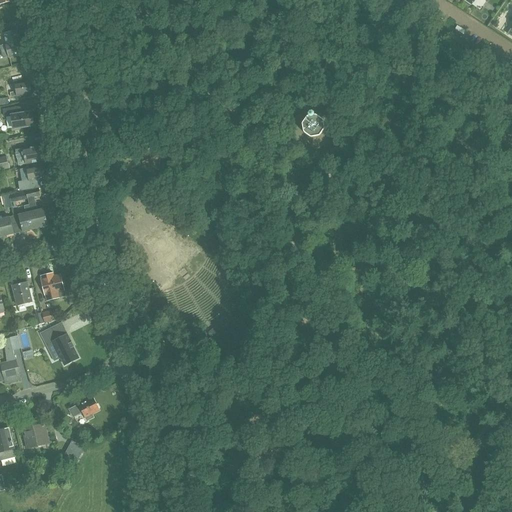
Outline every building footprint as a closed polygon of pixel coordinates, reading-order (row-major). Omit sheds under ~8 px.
[(490,33),(497,37),(509,11),(502,8),(490,33)] [(4,52),(6,58),(9,57),(24,53),(21,41),(6,45),(7,51),(4,52)] [(10,93),(11,97),(16,96),(16,97),(31,94),(28,81),(14,84),(15,92),(10,93)] [(11,116),(13,129),(33,126),(33,125),(35,125),(34,118),(32,118),(31,112),(19,114),(18,107),(2,110),(4,117),(11,116)] [(304,133),(311,138),(320,136),(325,129),(323,121),(316,116),(315,116),(314,113),(312,112),(309,112),(308,114),(308,117),(306,117),(302,124),(304,133)] [(38,146),(22,149),(22,148),(15,149),(17,159),(24,158),(25,164),(41,162),(38,146)] [(147,165),(149,170),(153,168),(153,169),(156,168),(156,167),(159,165),(158,162),(163,160),(159,149),(153,152),(151,148),(148,150),(147,149),(145,150),(145,151),(142,152),(143,156),(140,158),(143,166),(147,165)] [(0,170),(9,168),(6,156),(0,157),(0,170)] [(36,188),(34,180),(45,178),(42,166),(26,169),(29,180),(18,182),(20,191),(25,190),(36,188)] [(14,168),(3,173),(6,179),(17,175),(14,168)] [(39,189),(26,192),(28,199),(41,196),(39,189)] [(15,193),(9,195),(10,202),(17,201),(15,193)] [(2,196),(5,209),(11,207),(9,195),(2,196)] [(35,202),(29,204),(30,207),(35,229),(47,226),(44,209),(37,211),(35,202)] [(18,215),(23,232),(35,229),(30,207),(29,207),(24,208),(26,213),(18,215)] [(0,235),(0,237),(13,234),(9,217),(0,219),(0,235)] [(222,273),(229,276),(232,268),(225,265),(222,273)] [(45,296),(46,301),(65,297),(64,291),(60,274),(40,279),(45,296)] [(12,286),(17,306),(31,302),(26,283),(12,286)] [(51,310),(41,313),(44,323),(53,321),(51,310)] [(37,325),(44,323),(41,313),(34,314),(37,325)] [(236,323),(229,314),(207,332),(214,341),(236,323)] [(71,343),(66,335),(57,340),(51,328),(40,334),(47,346),(47,347),(48,347),(47,346),(53,343),(61,358),(64,365),(78,358),(71,343)] [(21,379),(17,360),(16,360),(10,338),(4,339),(7,363),(1,364),(1,367),(0,367),(0,381),(0,383),(5,382),(5,383),(10,382),(12,384),(16,383),(17,380),(21,379)] [(152,345),(158,356),(169,349),(162,338),(152,345)] [(167,372),(177,366),(171,354),(160,361),(167,372)] [(156,398),(175,403),(178,393),(159,388),(156,398)] [(83,414),(85,418),(99,411),(98,409),(99,408),(97,405),(96,405),(93,398),(79,405),(72,409),(76,418),(83,414)] [(23,425),(28,448),(49,443),(45,424),(37,426),(36,422),(23,425)] [(4,459),(7,459),(9,459),(11,457),(13,455),(13,453),(14,451),(13,449),(8,429),(0,430),(0,455),(0,456),(2,458),(4,459)] [(65,461),(74,466),(83,448),(75,443),(65,461)]
